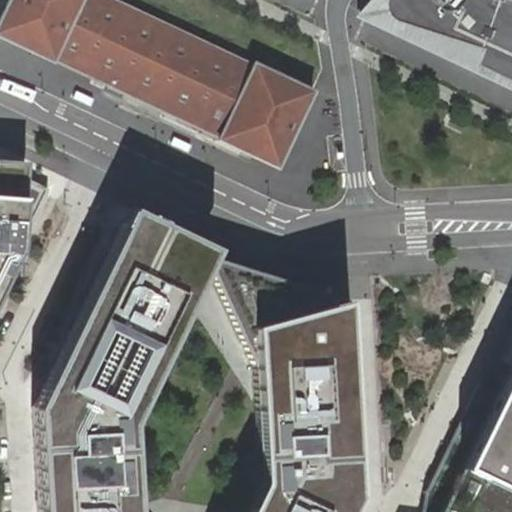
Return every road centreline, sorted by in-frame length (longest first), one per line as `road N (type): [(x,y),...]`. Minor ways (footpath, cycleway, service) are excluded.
road 1 (secondary): [(359,231),(274,225),(0,95)]
road 2 (residential): [(359,231),(336,18)]
road 3 (secondary): [(511,224),(359,231)]
